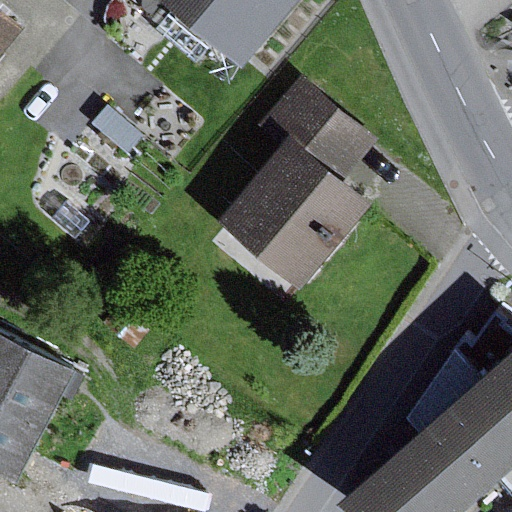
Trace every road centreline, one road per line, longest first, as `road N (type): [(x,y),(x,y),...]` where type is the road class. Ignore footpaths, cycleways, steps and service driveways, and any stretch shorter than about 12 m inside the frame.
road 1 (residential): [(511,235),(453,290),(303,511)]
road 2 (tertiary): [(416,0),(502,178)]
